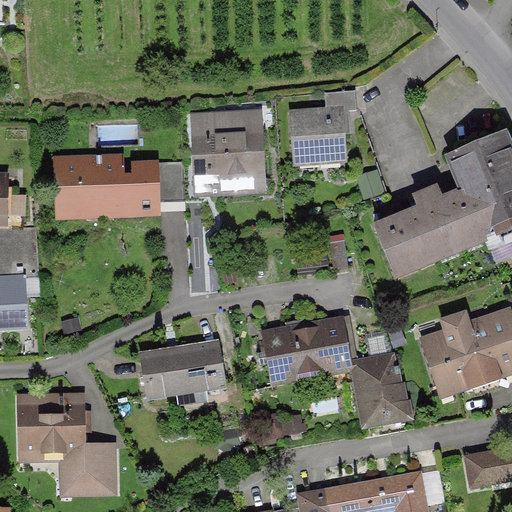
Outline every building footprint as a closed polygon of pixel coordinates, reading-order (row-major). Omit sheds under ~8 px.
[(347,113),(289,116),(292,169),(351,166),(347,113)] [(260,115),(192,118),(195,204),(263,202),(260,115)] [(511,255),(511,148),(506,133),(448,157),(459,184),(482,240),(492,264),(511,255)] [(57,223),(127,221),(126,157),(56,158),(57,223)] [(379,169),(364,173),(371,195),(386,190),(379,169)] [(10,175),(0,175),(0,228),(8,228),(10,175)] [(396,276),(482,240),(459,184),(372,220),(396,276)] [(335,268),(351,265),(346,233),(330,236),(335,268)] [(24,284),(0,284),(0,331),(25,331),(24,284)] [(511,311),(420,342),(440,402),(511,378),(511,311)] [(347,322),(262,336),(270,388),(356,374),(347,322)] [(221,341),(138,354),(146,403),(229,390),(221,341)] [(357,361),(365,432),(407,427),(400,356),(357,361)] [(88,393),(16,393),(16,457),(88,457),(88,393)] [(511,448),(463,457),(469,491),(511,482),(511,448)] [(427,511),(420,475),(326,492),(329,511),(384,511),(396,510),(396,511),(427,511)] [(329,511),(326,492),(299,497),(301,511),(329,511)]
